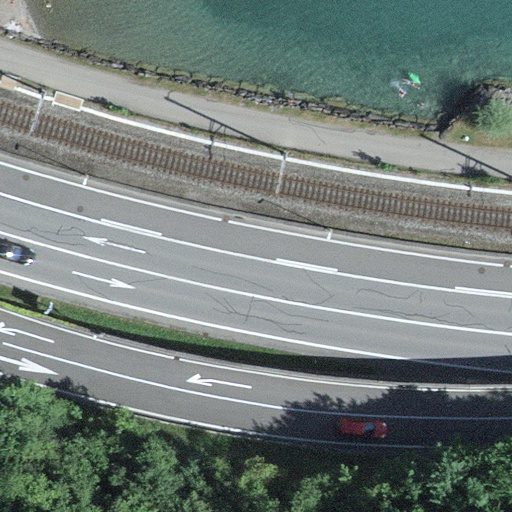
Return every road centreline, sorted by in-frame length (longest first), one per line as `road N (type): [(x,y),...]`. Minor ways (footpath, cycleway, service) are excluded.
road 1 (primary): [(0,344),(249,400),(394,416),(511,416)]
road 2 (primary): [(504,315),(322,290),(0,211)]
